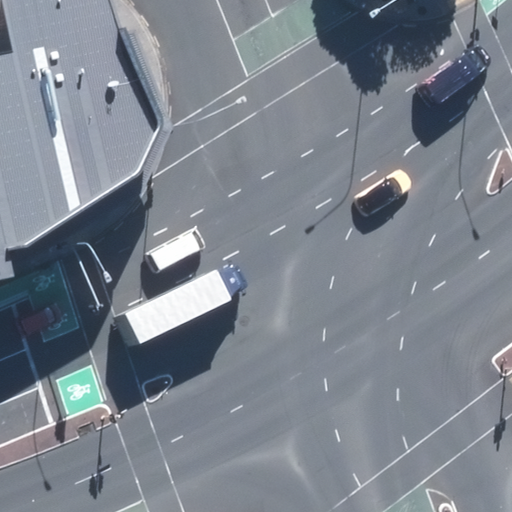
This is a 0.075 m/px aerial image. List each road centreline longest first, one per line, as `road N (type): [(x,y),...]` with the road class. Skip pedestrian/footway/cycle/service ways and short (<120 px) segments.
road 1 (primary): [(0,383),(104,338),(324,202)]
road 2 (primary): [(343,386),(156,483),(20,511)]
road 3 (primary): [(324,202),(511,80)]
road 4 (tertiary): [(234,0),(324,202)]
road 5 (secondary): [(423,323),(501,511)]
road 6 (secondary): [(343,386),(324,202)]
road 7 (secondary): [(324,202),(423,323)]
road 8 (secondary): [(374,511),(343,386)]
